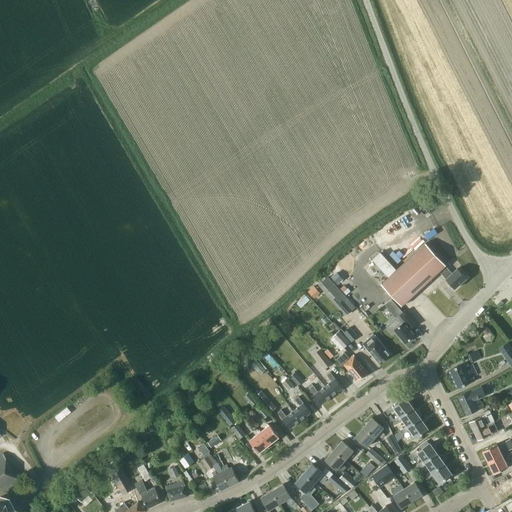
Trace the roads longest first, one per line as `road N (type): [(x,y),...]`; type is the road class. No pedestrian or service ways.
road 1 (unclassified): [(365,0),(444,194),(499,280)]
road 2 (tertiary): [(165,511),(221,498),(395,375),(422,373)]
road 3 (tertiary): [(483,487),(422,373)]
road 4 (tertiary): [(422,373),(499,280)]
